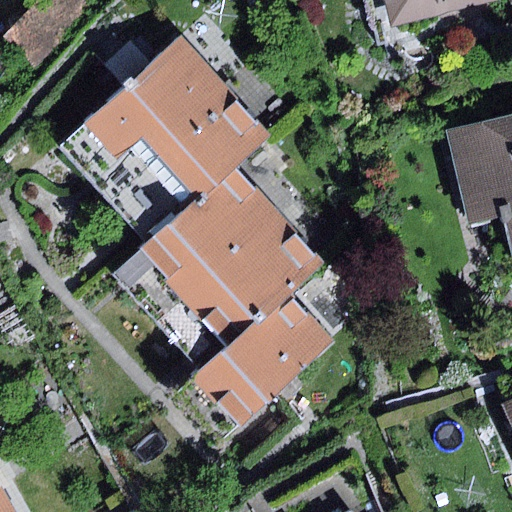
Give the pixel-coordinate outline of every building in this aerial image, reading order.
[(82,0),(37,0),(4,35),(36,64),(91,7),(82,0)] [(511,0),(382,0),(385,4),(391,29),(497,0),(510,0),(511,4),(511,3),(511,0)] [(95,117),(181,209),(232,162),(268,129),(181,37),(142,73),(95,117)] [(511,115),(448,132),(470,219),(505,211),(511,240),(511,115)] [(181,209),(139,247),(228,347),(286,294),(322,263),(232,162),(181,209)] [(228,347),(194,381),(242,431),(334,344),(286,294),(228,347)] [(0,511),(14,511),(2,489),(0,489),(0,511)]
